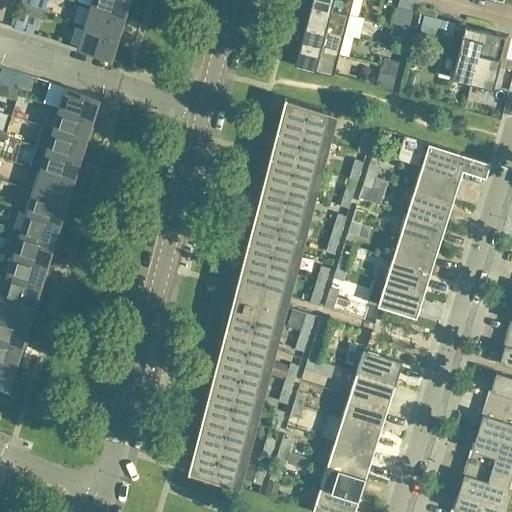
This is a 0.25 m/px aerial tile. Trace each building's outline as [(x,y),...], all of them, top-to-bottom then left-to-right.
[(128,18),(133,0),(90,0),(89,6),(128,18)] [(348,15),(351,0),(310,0),(309,5),(348,15)] [(29,16),(33,5),(21,1),(18,12),(29,16)] [(41,19),(44,8),(33,5),(29,16),(41,19)] [(343,35),(348,15),(309,5),(304,25),(343,35)] [(122,39),(128,18),(89,6),(83,27),(122,39)] [(396,6),(391,26),(407,30),(412,10),(396,6)] [(440,42),(445,21),(423,15),(418,36),(440,42)] [(16,32),(30,37),(34,26),(20,21),(16,32)] [(337,54),(343,35),(304,25),(299,44),(337,54)] [(456,55),(442,52),(437,73),(471,82),(484,30),(464,25),(456,55)] [(405,37),(407,30),(391,26),(389,33),(405,37)] [(115,60),(122,39),(83,27),(76,48),(115,60)] [(497,66),(505,35),(484,30),(471,82),(492,87),(492,84),(496,85),(501,67),(500,67),(497,66)] [(332,75),(337,54),(299,44),(293,65),(332,75)] [(383,58),(381,65),(397,69),(399,62),(383,58)] [(511,60),(502,58),(500,67),(501,67),(511,69),(511,60)] [(395,77),(397,69),(381,65),(379,73),(395,77)] [(375,90),(392,93),(395,80),(378,77),(375,90)] [(16,101),(19,90),(7,86),(4,97),(16,101)] [(96,120),(103,98),(64,86),(58,107),(96,120)] [(467,93),(465,111),(498,113),(499,95),(467,93)] [(329,141),(336,114),(284,97),(276,127),(329,141)] [(20,106),(18,115),(41,120),(43,112),(20,106)] [(90,140),(96,120),(58,107),(51,128),(90,140)] [(90,140),(51,128),(41,125),(35,146),(84,161),(90,140)] [(322,170),(329,141),(276,127),(269,156),(322,170)] [(378,138),(387,141),(390,132),(381,129),(378,138)] [(368,145),(371,135),(363,132),(360,142),(368,145)] [(360,142),(356,151),(365,154),(368,145),(360,142)] [(485,177),(489,162),(428,143),(420,166),(459,178),(462,170),(485,177)] [(77,182),(84,161),(35,146),(28,167),(38,170),(77,182)] [(314,199),(322,170),(269,156),(261,185),(314,199)] [(360,171),(363,162),(354,159),(351,169),(360,171)] [(369,162),(365,174),(375,178),(379,166),(369,162)] [(0,165),(0,177),(23,182),(25,170),(0,165)] [(452,201),(459,178),(420,166),(413,189),(452,201)] [(351,169),(348,178),(357,181),(360,171),(351,169)] [(71,202),(77,182),(38,170),(32,190),(71,202)] [(371,190),(375,178),(365,174),(361,186),(371,190)] [(307,228),(314,199),(261,185),(254,214),(307,228)] [(351,199),(354,189),(345,186),(342,196),(351,199)] [(445,225),(452,201),(413,189),(406,212),(445,225)] [(64,223),(71,202),(32,190),(25,211),(64,223)] [(342,196),(339,205),(348,208),(351,199),(342,196)] [(354,208),(351,220),(361,223),(364,211),(354,208)] [(58,244),(64,223),(25,211),(19,232),(58,244)] [(437,248),(445,225),(406,212),(398,235),(437,248)] [(343,226),(346,216),(337,213),(334,223),(343,226)] [(299,257),(307,228),(254,214),(246,243),(299,257)] [(357,235),(361,223),(351,220),(347,232),(357,235)] [(334,223),(331,232),(340,235),(343,226),(334,223)] [(51,264),(58,244),(19,232),(12,252),(51,264)] [(337,245),(340,235),(331,232),(328,242),(337,245)] [(430,271),(437,248),(398,235),(391,258),(430,271)] [(328,242),(325,251),(334,254),(337,245),(328,242)] [(292,287),(299,257),(246,243),(238,273),(292,287)] [(344,243),(340,254),(350,257),(353,246),(344,243)] [(45,285),(51,264),(12,252),(6,273),(45,285)] [(340,254),(336,266),(346,269),(350,257),(340,254)] [(423,294),(430,271),(391,258),(384,281),(423,294)] [(326,277),(329,268),(320,265),(317,274),(326,277)] [(342,281),(346,269),(336,266),(332,278),(342,281)] [(0,293),(39,306),(45,285),(6,273),(0,292),(0,293)] [(287,303),(289,296),(292,287),(238,273),(235,287),(231,301),(284,315),(287,303)] [(317,274),(315,283),(323,286),(326,277),(317,274)] [(423,294),(384,281),(374,278),(367,302),(415,317),(423,294)] [(321,295),(323,286),(315,283),(312,292),(321,295)] [(329,288),(326,297),(335,300),(338,291),(329,288)] [(312,292),(309,301),(318,304),(321,295),(312,292)] [(39,306),(0,293),(0,316),(32,327),(39,306)] [(332,309),(335,300),(326,297),(324,306),(332,309)] [(277,344),(284,315),(231,301),(223,330),(277,344)] [(311,324),(314,316),(305,313),(302,322),(311,324)] [(0,339),(26,347),(32,327),(0,316),(0,339)] [(320,317),(317,326),(326,329),(329,320),(320,317)] [(302,322),(300,331),(308,333),(311,324),(302,322)] [(317,326),(314,335),(323,338),(326,329),(317,326)] [(269,372),(277,344),(223,330),(216,358),(269,372)] [(306,342),(308,333),(300,331),(297,340),(306,342)] [(511,366),(511,333),(508,332),(498,363),(511,366)] [(320,348),(323,338),(314,335),(307,357),(317,360),(321,348),(320,348)] [(0,361),(19,368),(26,347),(0,339),(0,361)] [(297,340),(294,348),(302,351),(303,351),(306,342),(297,340)] [(394,384),(401,361),(363,348),(355,372),(394,384)] [(313,372),(317,360),(307,357),(303,369),(313,372)] [(262,400),(269,372),(216,358),(209,386),(262,400)] [(0,397),(9,401),(19,368),(0,361),(0,397)] [(295,375),(298,366),(289,363),(286,372),(295,375)] [(511,409),(511,376),(496,371),(486,402),(511,409)] [(286,372),(283,382),(292,385),(295,375),(286,372)] [(387,407),(394,384),(355,372),(348,395),(387,407)] [(289,394),(292,385),(283,382),(280,391),(289,394)] [(255,428),(262,400),(209,386),(202,415),(255,428)] [(280,391),(277,401),(286,403),(289,394),(280,391)] [(296,391),(293,402),(303,405),(306,394),(296,391)] [(379,430),(387,407),(348,395),(340,418),(379,430)] [(313,409),(303,405),(293,402),(289,415),(309,421),(313,409)] [(511,442),(511,409),(486,402),(476,431),(511,442)] [(275,409),(272,418),(281,421),(284,412),(275,409)] [(247,457),(255,428),(202,415),(194,443),(247,457)] [(272,418),(269,428),(278,431),(281,421),(272,418)] [(372,453),(379,430),(340,418),(333,441),(372,453)] [(511,475),(511,442),(476,431),(467,461),(511,475)] [(266,436),(263,445),(272,448),(275,439),(266,436)] [(292,440),(282,437),(278,448),(288,451),(292,440)] [(365,476),(372,453),(333,441),(326,464),(365,476)] [(247,459),(247,457),(194,443),(187,471),(239,488),(242,479),(244,469),(247,459)] [(263,445),(260,455),(269,458),(272,448),(263,445)] [(288,452),(288,451),(278,448),(274,461),(284,464),(288,452)] [(247,459),(244,469),(254,472),(257,463),(247,459)] [(507,507),(511,491),(511,475),(467,461),(458,491),(507,507)] [(257,463),(254,472),(263,475),(266,466),(257,463)] [(358,499),(365,476),(326,464),(319,487),(358,499)] [(244,469),(242,479),(251,482),(254,472),(244,469)] [(254,472),(251,482),(260,485),(263,475),(254,472)] [(268,480),(263,495),(275,499),(279,484),(268,480)] [(367,511),(355,508),(358,499),(319,487),(311,511),(315,511),(367,511)] [(505,511),(507,507),(458,491),(451,511),(505,511)]
